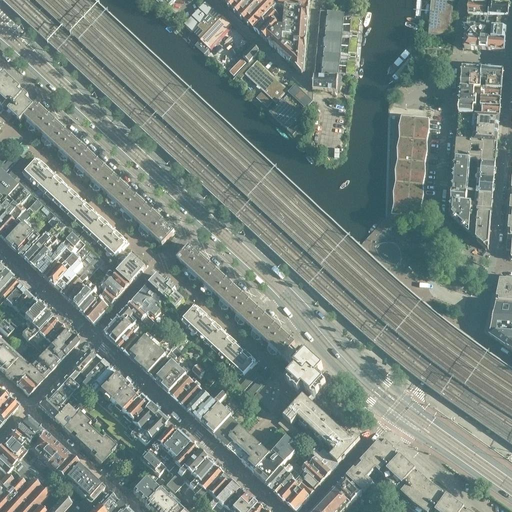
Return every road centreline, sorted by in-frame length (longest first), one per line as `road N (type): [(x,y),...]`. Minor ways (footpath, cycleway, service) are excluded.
road 1 (tertiary): [(408,400),(0,10)]
road 2 (tertiary): [(0,42),(308,337)]
road 3 (residential): [(481,308),(432,288),(457,60)]
road 4 (residential): [(0,60),(187,232)]
road 5 (unclassified): [(90,341),(278,511)]
road 6 (residential): [(210,0),(300,84),(308,79),(315,0)]
road 7 (residential): [(495,267),(509,63)]
road 8 (residential): [(187,232),(308,337)]
road 9 (residential): [(27,408),(139,511)]
road 10 (residential): [(187,232),(90,341)]
road 11 (tertiary): [(392,419),(511,501)]
road 12 (residential): [(484,511),(392,439),(386,424)]
road 13 (tertiary): [(511,475),(408,400)]
road 14 (unclassified): [(0,256),(90,341)]
